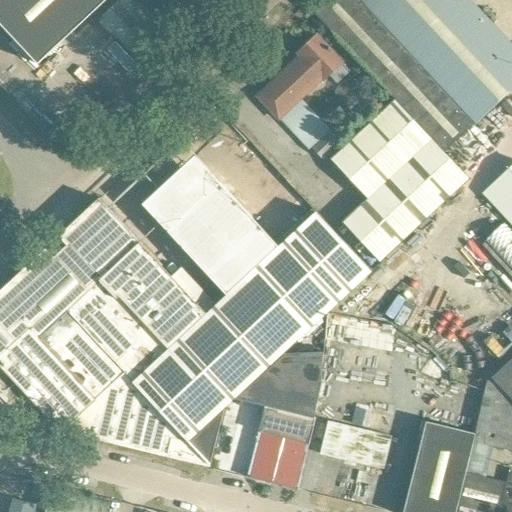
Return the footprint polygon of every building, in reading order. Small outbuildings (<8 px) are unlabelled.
[(106,0),(0,0),(0,23),(38,64),(106,0)] [(119,0),(99,20),(139,63),(171,33),(140,0),(119,0)] [(511,44),(470,0),(309,0),(306,4),(395,99),(394,99),(444,153),(445,152),(511,89),(511,44)] [(317,36),(303,49),(298,54),(300,56),(258,96),(276,116),(296,97),(299,99),(322,78),(323,79),(329,74),(338,83),(350,71),(317,36)] [(115,41),(106,50),(134,79),(142,71),(115,41)] [(394,99),(331,157),(368,197),(342,221),(379,261),(468,179),(444,153),(394,99)] [(328,130),(310,146),(323,159),(340,143),(328,130)] [(0,395),(18,415),(18,416),(15,418),(78,434),(101,440),(210,467),(210,466),(225,405),(235,397),(283,353),(301,337),(372,272),(316,212),(216,304),(206,313),(171,276),(99,199),(62,233),(59,236),(67,245),(50,260),(42,251),(28,264),(0,290),(0,395)] [(511,232),(504,223),(485,241),(511,270),(511,232)] [(62,243),(56,238),(48,246),(53,252),(62,243)] [(174,262),(168,268),(173,273),(179,268),(174,262)] [(181,267),(171,276),(206,313),(216,304),(181,267)] [(283,353),(235,397),(265,405),(247,477),(298,490),(316,417),(314,417),(320,385),(323,352),(283,353)] [(511,358),(490,379),(493,382),(511,401),(511,358)] [(393,436),(328,420),(320,453),(384,469),(393,436)] [(426,421),(403,511),(456,511),(476,433),(426,421)] [(467,472),(457,511),(511,511),(511,469),(510,469),(507,482),(487,477),(467,472)] [(51,487),(45,511),(107,511),(110,501),(51,487)] [(13,499),(9,511),(39,511),(41,507),(13,499)]
